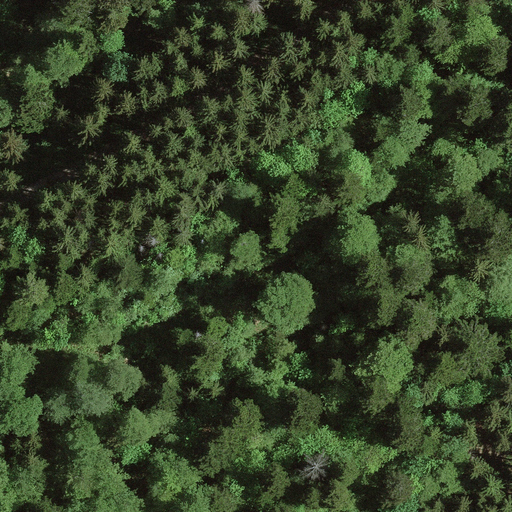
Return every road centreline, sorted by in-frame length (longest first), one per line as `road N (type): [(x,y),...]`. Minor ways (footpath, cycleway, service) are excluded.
road 1 (track): [(0,346),(73,353),(176,321),(304,251),(503,116)]
road 2 (track): [(0,225),(88,188),(342,0)]
road 3 (track): [(0,145),(41,98),(95,0)]
